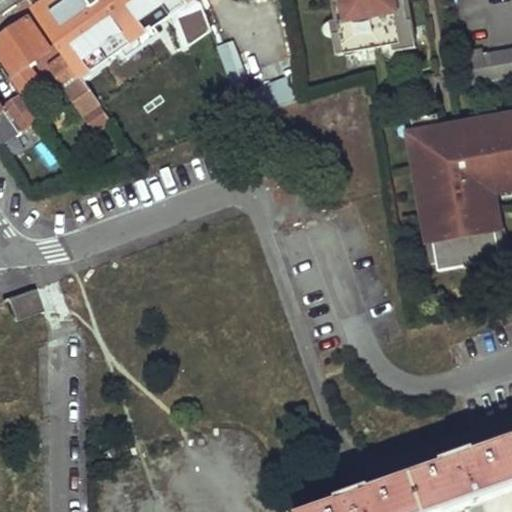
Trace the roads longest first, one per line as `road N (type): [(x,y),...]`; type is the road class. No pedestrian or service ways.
road 1 (residential): [(511,423),(410,462),(376,465),(345,449),(326,422),(259,209),(239,191),(17,260)]
road 2 (residential): [(63,346),(67,511)]
